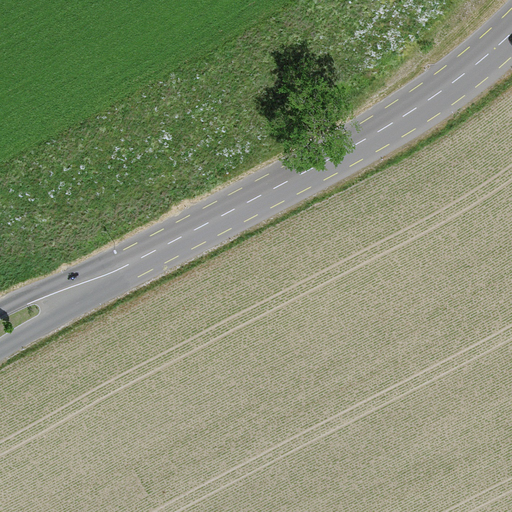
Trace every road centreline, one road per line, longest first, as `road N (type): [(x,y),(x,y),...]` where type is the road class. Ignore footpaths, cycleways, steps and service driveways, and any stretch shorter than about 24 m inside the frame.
road 1 (secondary): [(511,33),(394,120),(108,275)]
road 2 (secondary): [(0,348),(108,275)]
